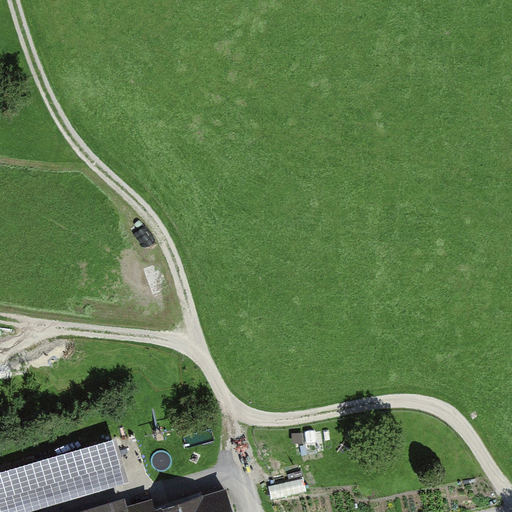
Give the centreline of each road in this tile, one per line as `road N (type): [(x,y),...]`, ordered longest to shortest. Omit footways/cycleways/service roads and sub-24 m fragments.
road 1 (track): [(0,322),(171,345),(208,366),(239,415),(270,424),(399,403),(434,406),(456,422),(511,502)]
road 2 (track): [(16,0),(53,110),(76,146),(155,227),(173,259),(208,366)]
